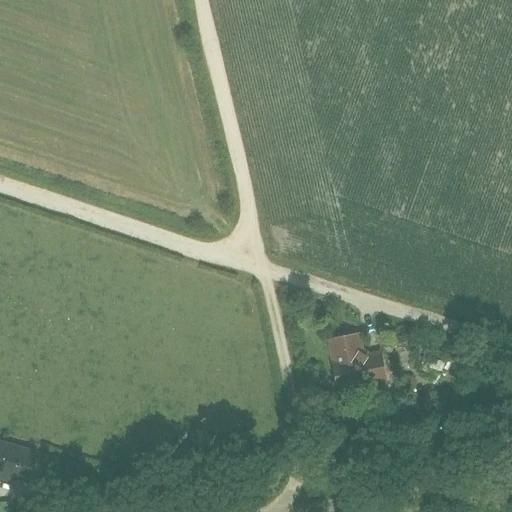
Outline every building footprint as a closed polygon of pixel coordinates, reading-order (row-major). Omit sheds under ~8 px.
[(329,342),(333,363),(332,363),(338,391),(384,382),(379,354),(362,357),(358,336),(329,342)] [(354,449),(345,394),(319,398),(327,454),(354,449)] [(396,425),(395,425),(392,408),(376,412),(378,428),(377,428),(380,442),(399,439),(396,425)] [(28,482),(36,453),(0,443),(0,478),(2,479),(3,476),(28,482)] [(64,483),(55,487),(62,503),(71,499),(64,483)]
